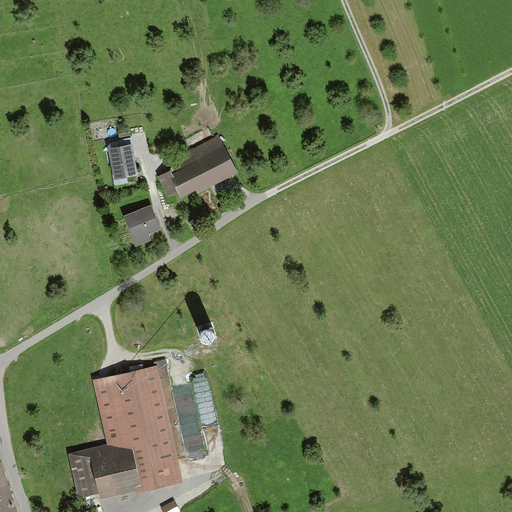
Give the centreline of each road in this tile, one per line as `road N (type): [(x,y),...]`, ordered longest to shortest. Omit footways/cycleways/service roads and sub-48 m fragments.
road 1 (residential): [(0,359),(266,195)]
road 2 (track): [(511,68),(266,195)]
road 3 (track): [(390,130),(343,0)]
